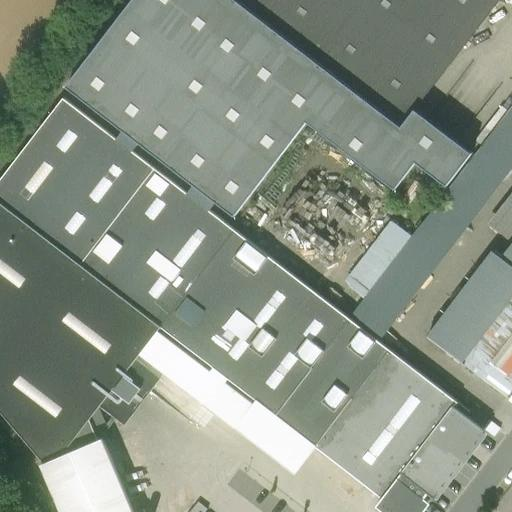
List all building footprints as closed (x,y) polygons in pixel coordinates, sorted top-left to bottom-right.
[(446,186),(473,151),(417,108),(500,0),(133,0),(67,86),(236,215),(311,118),(399,185),(416,163),(446,186)] [(234,231),(63,99),(0,180),(0,409),(46,463),(43,467),(62,511),(134,511),(104,437),(98,441),(89,420),(140,353),(207,404),(226,378),(387,501),(381,509),(385,511),(420,511),(430,499),(486,426),(233,232),(234,231)] [(353,315),(381,336),(489,194),(511,164),(511,110),(463,174),(353,315)] [(511,186),(484,223),(498,233),(511,214),(511,186)] [(511,237),(511,215),(497,234),(507,243),(511,237)] [(463,362),(509,397),(511,392),(511,265),(493,251),(428,337),(463,362)]
